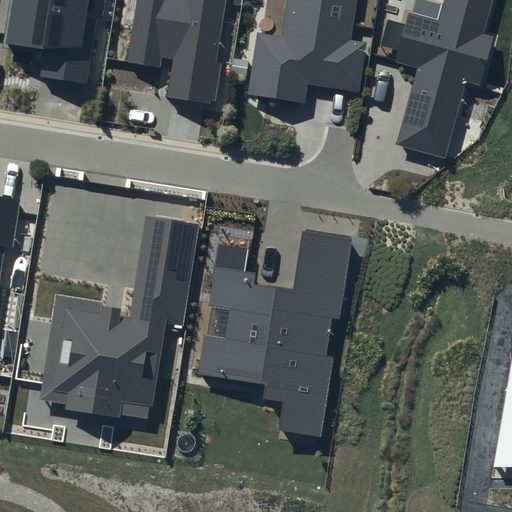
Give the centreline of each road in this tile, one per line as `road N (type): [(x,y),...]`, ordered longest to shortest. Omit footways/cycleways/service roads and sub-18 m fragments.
road 1 (residential): [(0,139),(330,192)]
road 2 (residential): [(330,192),(511,232)]
